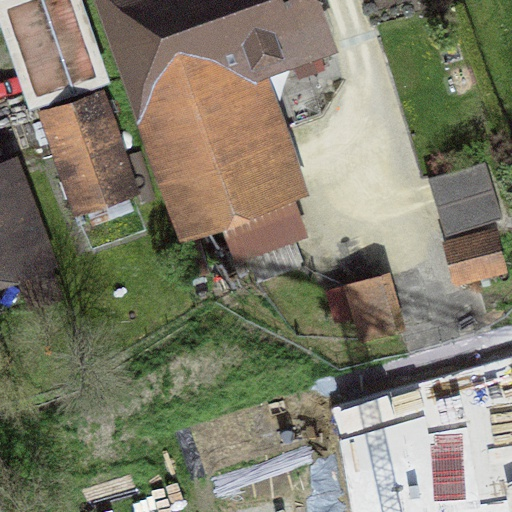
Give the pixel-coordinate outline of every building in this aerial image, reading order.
[(307,0),(89,0),(173,249),(309,204),(268,81),(328,61),(307,0)] [(104,101),(39,122),(72,225),(137,204),(104,101)] [(13,165),(0,169),(0,292),(53,273),(13,165)] [(484,173),(429,192),(448,245),(503,226),(484,173)] [(494,239),(443,254),(457,297),(507,282),(494,239)] [(382,284),(342,299),(363,354),(403,339),(382,284)]
